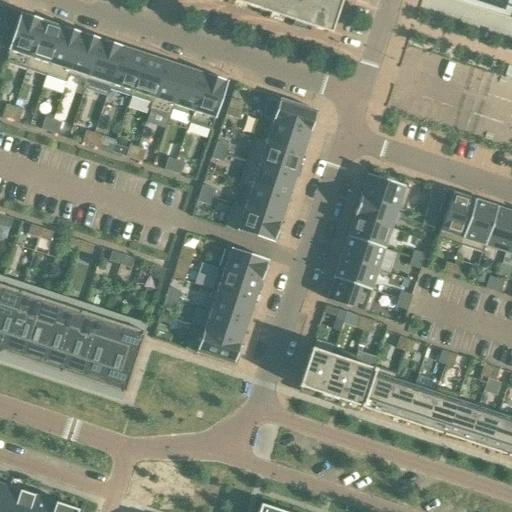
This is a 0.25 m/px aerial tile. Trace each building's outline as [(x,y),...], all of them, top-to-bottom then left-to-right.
[(226,0),(330,34),(340,0),(226,0)] [(511,0),(448,0),(511,20),(511,0)] [(25,69),(41,20),(20,13),(4,62),(25,69)] [(46,76),(62,27),(41,20),(25,69),(46,76)] [(69,76),(82,34),(62,27),(46,76),(66,83),(69,76)] [(89,83),(103,41),(82,34),(69,76),(86,82),(89,83)] [(110,90),(123,47),(103,41),(89,83),(86,82),(83,88),(107,96),(110,90)] [(130,96),(144,54),(123,47),(110,90),(130,96)] [(151,103),(164,61),(144,54),(130,96),(151,103)] [(171,110),(185,68),(164,61),(151,103),(148,110),(170,117),(172,110),(171,110)] [(192,117),(205,74),(185,68),(171,110),(172,110),(189,116),(192,117)] [(211,131),(227,82),(205,74),(192,117),(189,116),(187,123),(211,131)] [(310,134),(317,111),(268,95),(260,119),(267,121),(267,120),(310,134)] [(240,111),(243,103),(231,99),(228,107),(240,111)] [(10,120),(14,107),(5,105),(1,117),(10,120)] [(18,122),(22,110),(14,107),(10,120),(18,122)] [(237,120),(240,111),(228,107),(225,116),(237,120)] [(49,132),(53,120),(44,117),(40,130),(49,132)] [(57,135),(61,123),(53,120),(49,132),(57,135)] [(302,156),(310,134),(267,120),(267,121),(261,141),(260,142),(302,156)] [(90,146),(94,134),(85,131),(81,143),(90,146)] [(98,149),(102,136),(94,134),(90,146),(98,149)] [(295,177),(302,156),(260,142),(261,141),(254,138),(246,161),(295,177)] [(225,154),(228,146),(216,142),(213,150),(225,154)] [(133,160),(137,148),(129,145),(125,157),(133,160)] [(141,163),(146,151),(137,148),(133,160),(141,163)] [(223,163),(225,154),(213,150),(211,159),(223,163)] [(172,173),(176,161),(167,158),(163,170),(172,173)] [(180,176),(184,164),(176,161),(172,173),(180,176)] [(288,199),(295,177),(246,161),(239,184),(246,186),(246,185),(288,199)] [(397,184),(394,179),(380,174),(374,177),(367,174),(360,196),(397,208),(396,209),(403,212),(411,189),(397,184)] [(211,198),(214,189),(202,185),(199,194),(211,198)] [(246,185),(246,186),(239,206),(239,207),(281,221),(288,199),(246,185)] [(459,245),(474,200),(452,193),(437,238),(457,245),(459,245)] [(208,206),(211,198),(199,194),(196,202),(208,206)] [(390,229),(396,209),(397,208),(360,196),(353,217),(390,229)] [(483,246),(496,208),(474,200),(459,245),(482,253),(485,246),(483,246)] [(274,244),(281,221),(239,207),(239,206),(232,203),(224,227),(274,244)] [(505,253),(511,231),(511,212),(496,208),(483,246),(485,246),(505,253)] [(436,221),(439,214),(427,210),(424,217),(436,221)] [(0,225),(9,229),(12,219),(1,215),(0,218),(0,225)] [(383,249),(390,229),(353,217),(346,237),(383,249)] [(434,228),(436,221),(424,217),(422,224),(434,228)] [(38,238),(42,229),(30,225),(27,234),(38,238)] [(50,242),(53,232),(42,229),(38,238),(50,242)] [(377,270),(383,249),(346,237),(340,258),(377,270)] [(79,251),(82,242),(71,238),(68,248),(79,251)] [(90,255),(93,246),(82,242),(79,251),(90,255)] [(191,259),(194,251),(182,247),(179,255),(191,259)] [(268,261),(226,247),(219,268),(261,282),(268,261)] [(423,262),(425,255),(413,251),(411,258),(423,262)] [(120,265),(123,255),(111,252),(108,261),(120,265)] [(131,268),(134,259),(123,255),(120,265),(131,268)] [(188,268),(191,259),(179,255),(176,263),(188,268)] [(370,289),(377,270),(340,258),(333,278),(370,290),(370,289)] [(420,270),(423,262),(411,258),(408,266),(420,270)] [(449,277),(453,265),(446,263),(442,274),(449,277)] [(160,278),(163,269),(151,265),(148,274),(160,278)] [(457,279),(460,267),(453,265),(449,277),(457,279)] [(254,303),(261,282),(219,268),(212,289),(254,303)] [(492,291),(496,279),(489,277),(485,288),(492,291)] [(370,314),(377,292),(370,289),(370,290),(333,278),(326,300),(370,314)] [(500,293),(504,282),(496,279),(492,291),(500,293)] [(0,286),(0,352),(124,393),(143,333),(0,286)] [(177,300),(180,292),(168,288),(165,296),(177,300)] [(247,323),(254,303),(212,289),(205,309),(247,323)] [(409,303),(412,296),(400,292),(397,299),(409,303)] [(175,309),(177,300),(165,296),(163,305),(175,309)] [(408,306),(409,303),(397,299),(395,307),(407,311),(408,306)] [(240,344),(247,323),(205,309),(199,328),(198,330),(240,344)] [(341,324),(346,313),(338,310),(334,322),(341,324)] [(159,316),(156,324),(168,328),(171,320),(159,316)] [(362,331),(366,319),(359,317),(355,329),(362,331)] [(370,334),(374,322),(366,319),(362,331),(370,334)] [(233,366),(240,344),(198,330),(199,328),(192,325),(184,349),(233,366)] [(402,351),(406,339),(399,337),(395,349),(402,351)] [(410,354),(414,342),(406,339),(402,351),(410,354)] [(331,356),(330,356),(313,350),(313,349),(309,348),(308,351),(309,351),(298,384),(296,387),(300,388),(318,393),(319,394),(331,356)] [(352,363),(353,363),(355,356),(332,349),(330,356),(331,356),(319,394),(339,401),(352,363)] [(445,365),(448,353),(441,351),(437,363),(445,365)] [(452,367),(456,356),(448,353),(445,365),(452,367)] [(372,369),(371,369),(353,363),(352,363),(339,401),(358,407),(358,408),(360,408),(372,369)] [(487,379),(491,367),(483,365),(479,376),(487,379)] [(393,380),(394,381),(396,374),(372,366),(371,368),(371,369),(372,369),(360,408),(361,409),(362,408),(382,415),(393,380)] [(498,370),(491,367),(487,379),(494,381),(498,370)] [(402,421),(413,387),(394,381),(393,380),(382,415),(402,421)] [(435,394),(434,394),(413,387),(402,421),(424,428),(435,394)] [(456,401),(457,401),(459,395),(439,388),(436,387),(434,394),(435,394),(424,428),(443,435),(442,435),(444,436),(456,401)] [(466,442),(477,408),(457,401),(456,401),(444,436),(446,436),(466,442)] [(486,449),(498,415),(477,408),(466,442),(486,449)] [(511,444),(511,419),(498,415),(486,449),(506,456),(508,457),(511,444)] [(0,511),(3,511),(12,488),(0,484),(0,511)] [(27,511),(33,496),(12,488),(3,511),(27,511)] [(51,511),(55,503),(33,496),(27,511),(51,511)] [(76,511),(77,510),(55,503),(51,511),(76,511)]
